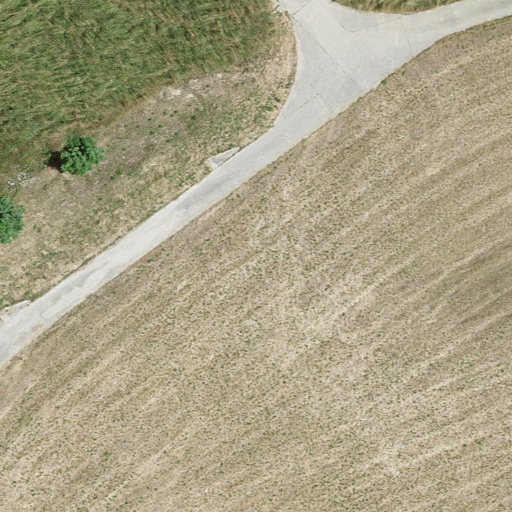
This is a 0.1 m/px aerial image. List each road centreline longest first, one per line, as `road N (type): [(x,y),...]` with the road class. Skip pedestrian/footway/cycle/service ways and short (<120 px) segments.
road 1 (track): [(362,65),(0,351)]
road 2 (track): [(301,0),(362,65),(511,20)]
